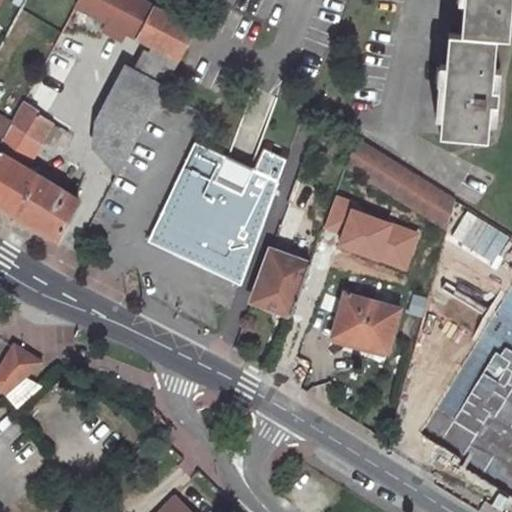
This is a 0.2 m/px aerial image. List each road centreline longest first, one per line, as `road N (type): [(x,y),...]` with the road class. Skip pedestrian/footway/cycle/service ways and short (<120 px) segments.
road 1 (primary): [(0,262),(180,354)]
road 2 (primary): [(282,408),(451,511)]
road 3 (residential): [(180,354),(174,397),(256,500)]
